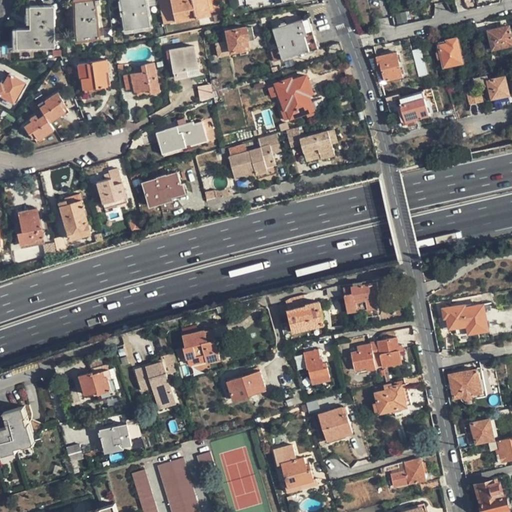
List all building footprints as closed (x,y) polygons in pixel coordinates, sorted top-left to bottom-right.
[(95,0),(75,0),(77,40),(100,36),(95,0)] [(121,0),(120,0),(122,14),(124,15),(126,29),(150,25),(148,11),(149,10),(147,0),(121,0)] [(159,0),(165,22),(211,13),(208,0),(159,0)] [(54,45),(54,5),(31,6),(31,27),(18,27),(19,46),(54,45)] [(216,21),(225,19),(223,13),(214,15),(216,21)] [(275,60),(319,47),(310,17),(275,27),(280,46),(272,48),(275,60)] [(511,44),(511,35),(510,24),(490,29),(493,48),(511,44)] [(234,50),(251,47),(249,38),(251,37),(249,26),(230,29),(234,50)] [(440,41),(442,49),(444,58),(445,65),(464,61),(458,37),(440,41)] [(326,46),(329,55),(343,50),(340,42),(326,46)] [(195,45),(172,49),(176,77),(188,75),(188,68),(199,66),(195,45)] [(427,75),(421,46),(411,48),(417,77),(427,75)] [(398,51),(378,56),(380,68),(383,67),(385,80),(403,76),(398,51)] [(108,58),(89,61),(91,77),(83,78),(85,87),(108,83),(106,69),(109,68),(108,58)] [(60,72),(67,69),(64,61),(57,64),(60,72)] [(155,61),(139,65),(140,71),(124,74),(127,89),(134,87),(135,91),(150,88),(151,93),(161,91),(155,61)] [(2,82),(0,85),(0,93),(14,102),(26,81),(11,72),(5,83),(2,82)] [(221,74),(211,75),(214,90),(224,87),(221,74)] [(277,82),(281,93),(286,107),(282,109),(285,118),(315,108),(310,93),(314,92),(313,87),(310,79),(308,75),(294,79),(293,76),(277,82)] [(487,82),(486,75),(475,77),(477,85),(487,82)] [(510,94),(506,75),(490,79),(493,98),(510,94)] [(274,95),(281,93),(277,82),(270,84),(274,95)] [(59,90),(39,103),(45,113),(50,120),(66,110),(61,101),(64,99),(59,90)] [(424,91),(397,99),(399,103),(411,130),(421,128),(418,118),(431,114),(424,91)] [(470,103),(484,100),(483,91),(469,94),(470,103)] [(397,99),(396,95),(388,97),(390,105),(399,103),(397,99)] [(39,138),(55,128),(50,120),(45,113),(39,117),(37,114),(31,117),(32,120),(25,124),(30,133),(34,131),(39,138)] [(198,135),(206,132),(203,122),(196,124),(195,121),(158,131),(164,152),(200,141),(198,135)] [(293,145),(304,142),(302,137),(299,126),(288,129),(293,145)] [(336,128),(329,129),(332,142),(339,140),(336,128)] [(304,142),(308,156),(320,153),(322,156),(323,157),(335,154),(332,142),(329,129),(302,137),(304,142)] [(208,139),(206,132),(198,135),(200,141),(208,139)] [(256,168),(257,172),(258,173),(269,170),(268,164),(267,158),(275,156),(274,152),(283,150),(278,132),(259,137),(262,147),(231,155),(238,178),(246,175),(245,171),(256,168)] [(128,200),(119,168),(112,170),(113,177),(98,181),(106,206),(128,200)] [(159,176),(159,177),(145,181),(152,204),(174,198),(174,195),(187,191),(185,183),(182,183),(179,171),(168,174),(167,173),(159,176)] [(67,197),(68,199),(69,202),(82,199),(80,193),(67,197)] [(69,202),(68,199),(60,201),(71,237),(91,230),(82,199),(69,202)] [(19,211),(22,226),(23,230),(19,231),(22,242),(36,238),(36,237),(44,235),(38,207),(19,211)] [(63,236),(55,238),(58,251),(66,249),(63,236)] [(381,294),(379,280),(346,285),(350,310),(379,305),(378,294),(381,294)] [(464,304),(449,306),(440,308),(444,329),(457,327),(458,334),(489,328),(486,316),(493,315),(493,310),(486,311),(485,304),(492,302),(490,292),(462,297),(464,304)] [(288,297),(289,305),(306,303),(305,295),(288,297)] [(439,301),(440,308),(449,306),(448,299),(439,301)] [(310,323),(312,327),(325,324),(321,302),(319,300),(317,300),(307,302),(307,304),(288,308),(293,327),(310,323)] [(294,331),(312,327),(310,323),(293,327),(294,331)] [(212,327),(206,328),(209,339),(215,338),(212,327)] [(220,357),(215,338),(209,339),(206,328),(184,334),(187,344),(184,345),(188,358),(190,358),(206,354),(207,360),(208,360),(220,357)] [(403,362),(401,351),(399,345),(397,335),(359,345),(360,349),(352,351),(356,369),(366,367),(368,370),(403,362)] [(322,355),(320,348),(305,351),(309,367),(311,366),(315,382),(332,378),(329,366),(325,367),(323,355),(322,355)] [(166,363),(139,370),(144,391),(155,388),(161,409),(178,404),(167,367),(178,364),(175,353),(164,356),(166,363)] [(191,364),(207,360),(206,354),(190,358),(191,364)] [(487,390),(483,366),(478,367),(451,373),(455,396),(463,395),(466,398),(472,396),(473,393),(487,390)] [(267,388),(261,369),(230,379),(235,397),(267,388)] [(80,374),(85,390),(86,393),(99,390),(100,392),(112,389),(108,376),(106,377),(104,370),(94,373),(94,370),(80,374)] [(395,387),(387,389),(378,390),(380,400),(382,409),(382,411),(408,405),(403,383),(394,384),(395,387)] [(0,447),(16,443),(15,440),(30,436),(21,406),(6,410),(10,424),(0,427),(0,447)] [(344,412),(342,406),(320,412),(329,438),(353,430),(347,411),(344,412)] [(497,415),(490,417),(495,436),(501,435),(497,415)] [(469,443),(495,436),(490,417),(465,423),(469,443)] [(101,430),(105,448),(116,446),(116,449),(124,448),(133,447),(129,425),(101,430)] [(511,435),(499,438),(501,447),(497,448),(501,461),(511,458),(511,435)] [(143,436),(134,437),(135,446),(144,445),(143,436)] [(71,460),(85,457),(82,442),(69,444),(71,460)] [(309,470),(304,455),(297,457),(293,443),(274,449),(279,464),(283,463),(290,486),(285,487),(287,492),(301,487),(300,483),(315,478),(312,469),(309,470)] [(125,452),(124,448),(116,449),(116,446),(105,448),(106,455),(125,452)] [(217,470),(211,450),(199,454),(205,474),(217,470)] [(201,511),(185,456),(159,464),(173,511),(201,511)] [(399,462),(400,466),(401,471),(394,473),(397,484),(426,477),(421,456),(399,462)] [(158,511),(145,468),(133,471),(145,511),(158,511)] [(419,484),(421,492),(442,486),(440,477),(419,484)] [(301,487),(316,483),(315,478),(300,483),(301,487)] [(500,493),(497,479),(478,483),(484,511),(492,511),(510,508),(506,492),(500,493)] [(118,511),(115,501),(78,511),(118,511)]
